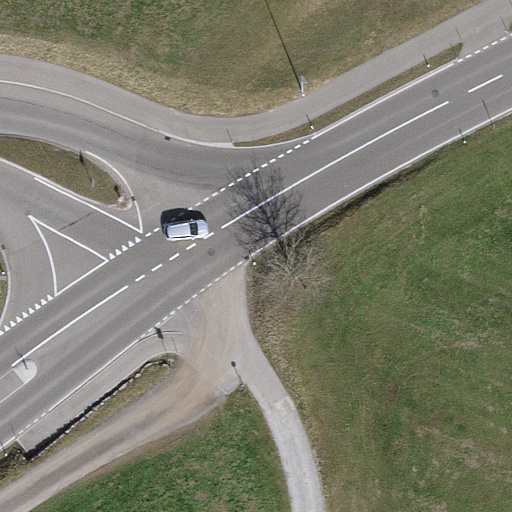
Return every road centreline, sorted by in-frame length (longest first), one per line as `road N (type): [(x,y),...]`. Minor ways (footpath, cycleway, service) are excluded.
road 1 (secondary): [(234,224),(511,73)]
road 2 (unclassified): [(234,224),(100,133),(0,112)]
road 3 (track): [(311,511),(288,428),(243,350)]
road 4 (unclassified): [(0,181),(74,255),(111,308)]
road 5 (secondary): [(111,308),(234,224)]
road 6 (secondary): [(0,392),(111,308)]
